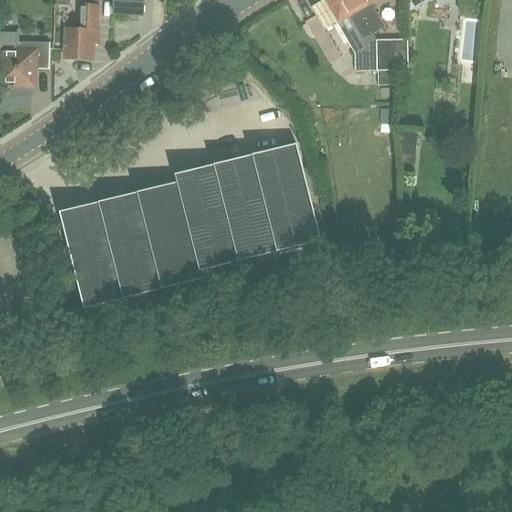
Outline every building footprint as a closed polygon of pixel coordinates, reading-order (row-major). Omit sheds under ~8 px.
[(98,45),(99,31),(98,31),(99,0),(87,0),(87,5),(81,5),(80,30),(66,29),(64,59),(93,60),(94,45),(98,45)] [(144,0),(114,0),(114,15),(144,16),(144,0)] [(375,34),(354,0),(328,0),(329,0),(314,9),(326,29),(337,22),(356,53),(357,72),(378,71),(379,71),(378,50),(378,39),(375,34)] [(377,0),(354,0),(375,34),(386,27),(372,3),(377,0)] [(411,0),(412,10),(428,0),(411,0)] [(482,55),(485,14),(469,13),(466,54),(482,55)] [(393,71),(410,71),(409,39),(408,39),(408,49),(378,50),(379,71),(393,71)] [(17,53),(3,53),(2,83),(16,83),(16,88),(32,88),(32,69),(49,70),(50,43),(17,42),(17,53)] [(394,86),(393,71),(379,71),(378,71),(378,86),(394,86)] [(401,134),(399,154),(415,155),(417,136),(401,134)] [(181,182),(64,212),(88,308),(206,279),(204,271),(321,241),(296,145),(179,175),(181,182)]
